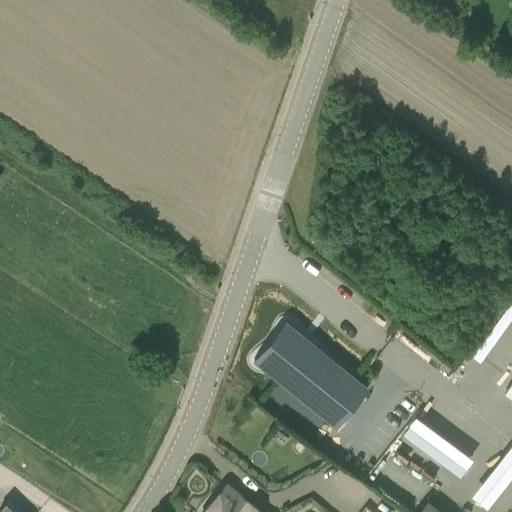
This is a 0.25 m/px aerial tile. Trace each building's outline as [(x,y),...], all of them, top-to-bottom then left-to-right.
[(287,318),(254,358),(336,424),(369,385),(287,318)] [(509,396),(511,392),(511,371),(499,388),(509,396)] [(393,429),(452,476),(467,457),(408,410),(393,429)] [(481,506),(511,462),(511,439),(506,435),(464,493),(481,506)] [(259,511),(226,484),(202,511),(259,511)] [(21,511),(9,500),(0,509),(0,511),(21,511)] [(442,511),(430,502),(422,511),(442,511)]
